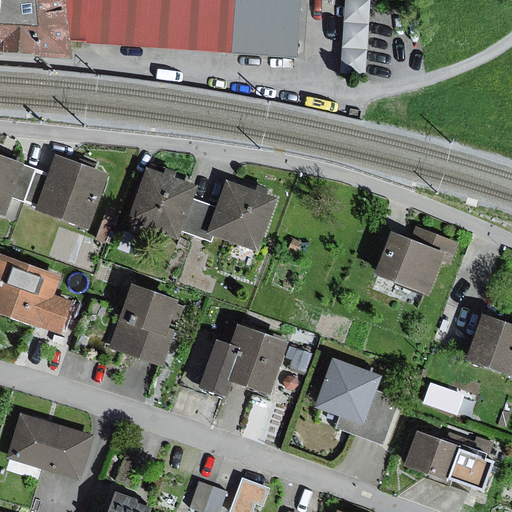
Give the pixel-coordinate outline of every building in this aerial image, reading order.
[(0,0),(0,54),(68,60),(66,40),(62,0),(0,0)] [(293,58),(297,0),(62,0),(66,40),(293,58)] [(344,3),(343,81),(370,81),(370,3),(344,3)] [(90,231),(110,175),(52,154),(46,172),(34,206),(32,211),(90,231)] [(21,164),(0,156),(0,213),(3,214),(9,197),(21,164)] [(33,168),(21,164),(9,197),(21,202),(33,168)] [(46,172),(33,168),(21,202),(34,206),(46,172)] [(191,197),(195,186),(173,178),(175,172),(164,168),(162,174),(146,169),(129,220),(178,236),(179,230),(191,197)] [(258,250),(275,198),(264,194),(266,189),(255,186),(253,191),(224,181),(216,205),(206,233),(258,250)] [(204,201),(191,197),(179,230),(192,235),(204,201)] [(216,205),(204,201),(192,235),(204,239),(206,233),(216,205)] [(115,213),(106,210),(95,240),(104,243),(115,213)] [(416,227),(410,242),(443,254),(454,258),(460,243),(416,227)] [(410,242),(390,234),(374,274),(427,294),(443,254),(410,242)] [(293,239),(288,250),(295,253),(300,242),(293,239)] [(59,276),(0,255),(0,312),(60,334),(71,301),(52,294),(59,276)] [(184,302),(130,284),(109,348),(162,366),(184,302)] [(511,323),(483,314),(467,360),(511,375),(511,323)] [(287,342),(236,325),(229,344),(215,340),(199,389),(226,398),(231,382),(269,395),(287,342)] [(312,354),(290,346),(286,358),(291,360),(288,368),(304,374),(312,354)] [(379,377),(332,361),(316,407),(338,414),(333,428),(385,445),(400,398),(374,390),(379,377)] [(92,435),(19,414),(6,459),(79,480),(92,435)] [(459,446),(417,431),(405,463),(447,479),(459,446)] [(460,444),(459,446),(447,479),(483,492),(494,462),(486,458),(487,454),(460,444)] [(124,455),(115,482),(129,487),(139,461),(124,455)] [(242,478),(229,511),(252,511),(255,504),(263,507),(270,488),(242,478)] [(202,511),(212,486),(198,481),(186,511),(202,511)] [(219,511),(227,492),(212,486),(202,511),(219,511)] [(137,500),(114,492),(106,511),(148,511),(149,510),(136,505),(137,500)]
